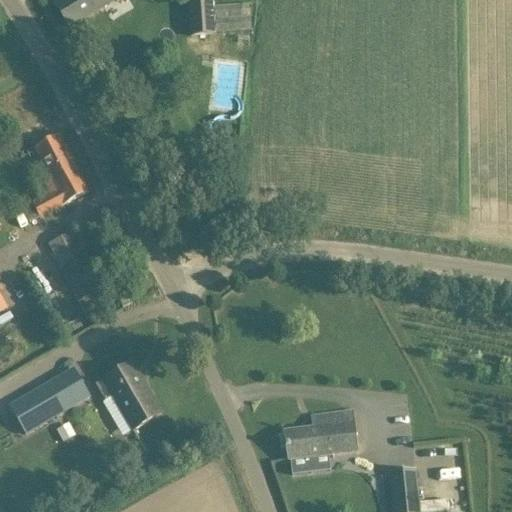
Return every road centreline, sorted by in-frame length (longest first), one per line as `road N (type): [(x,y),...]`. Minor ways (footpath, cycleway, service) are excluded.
road 1 (unclassified): [(511,276),(317,247),(269,251),(170,292)]
road 2 (unclassified): [(170,292),(10,0)]
road 3 (unclassified): [(269,511),(170,292)]
